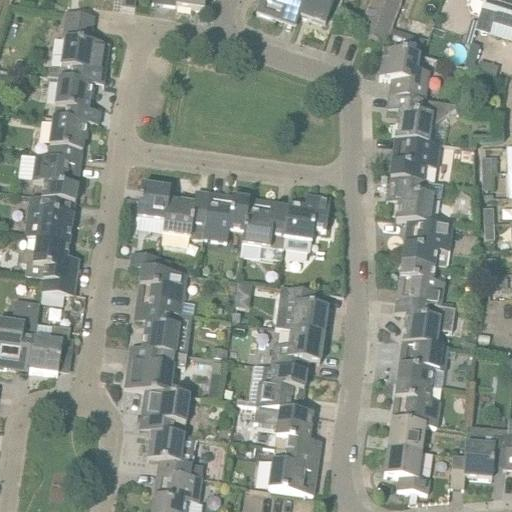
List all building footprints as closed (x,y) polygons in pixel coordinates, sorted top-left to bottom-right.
[(163,0),(162,8),(174,10),(175,0),(163,0)] [(175,0),(174,10),(203,14),(205,0),(175,0)] [(296,18),(302,0),(261,0),(255,16),(272,22),(274,15),(285,18),(286,15),(296,18)] [(302,0),(296,18),(324,28),(333,0),(302,0)] [(399,0),(372,0),(358,40),(358,41),(384,49),(391,32),(402,1),(399,0)] [(511,20),(511,0),(482,0),(481,5),(482,6),(480,11),(511,20)] [(63,31),(66,31),(91,34),(93,21),(65,17),(63,31)] [(89,46),(91,34),(66,31),(60,72),(47,70),(46,81),(57,83),(91,88),(93,76),(96,76),(98,65),(106,66),(108,49),(89,46)] [(423,42),(391,32),(384,49),(418,59),(423,42)] [(470,47),(463,72),(472,74),(479,50),(470,47)] [(388,100),(423,105),(428,77),(416,75),(418,60),(382,55),(378,83),(398,85),(396,100),(388,99),(388,100)] [(478,64),(475,75),(494,80),(497,70),(478,64)] [(75,126),(85,128),(97,129),(99,116),(87,114),(91,88),(57,83),(54,111),(76,114),(75,126)] [(394,143),(406,144),(440,149),(440,148),(428,146),(430,131),(458,110),(423,105),(388,100),(386,114),(398,116),(394,143)] [(68,165),(80,167),(85,128),(75,126),(52,124),(48,150),(65,153),(63,164),(68,165)] [(389,182),(422,186),(424,171),(437,173),(440,149),(406,144),(404,156),(392,154),(389,182)] [(44,187),(42,202),(74,206),(78,179),(66,177),(68,165),(63,164),(34,161),(31,185),(44,187)] [(490,162),(481,162),(481,178),(491,177),(490,162)] [(481,178),(482,193),(491,193),(491,177),(481,178)] [(395,224),(406,225),(452,231),(452,230),(428,227),(432,200),(436,200),(437,189),(433,189),(434,188),(422,186),(389,182),(387,195),(399,197),(395,224)] [(162,238),(163,238),(168,204),(169,192),(140,189),(136,221),(163,225),(162,238)] [(163,238),(202,243),(208,198),(195,197),(194,208),(168,204),(163,238)] [(243,237),(248,204),(208,198),(202,243),(226,247),(228,235),(243,237)] [(74,206),(42,202),(29,200),(23,240),(36,242),(69,246),(74,206)] [(287,209),(285,221),(281,253),(310,257),(313,235),(325,236),(329,203),(316,201),(314,213),(287,209)] [(133,204),(124,203),(123,211),(132,212),(133,204)] [(270,252),(281,253),(285,221),(274,219),(274,215),(263,214),(264,206),(248,204),(243,237),(241,249),(270,253),(270,252)] [(483,228),(493,228),(492,212),(483,213),(483,228)] [(406,225),(401,265),(435,269),(436,255),(449,256),(452,231),(406,225)] [(493,228),(483,228),(484,244),(494,243),(493,228)] [(24,281),(41,283),(75,287),(76,274),(65,273),(69,246),(36,242),(34,256),(22,254),(20,268),(26,269),(24,281)] [(140,273),(158,274),(160,261),(154,261),(131,258),(129,271),(140,273)] [(495,263),(485,263),(486,280),(495,279),(495,263)] [(408,294),(407,305),(441,310),(452,311),(452,307),(441,306),(444,286),(432,284),(435,269),(401,265),(397,292),(408,294)] [(140,273),(135,310),(135,312),(192,320),(192,319),(181,318),(186,278),(158,274),(140,273)] [(486,294),(496,294),(495,279),(486,280),(486,294)] [(506,279),(495,279),(496,294),(506,294),(506,279)] [(39,296),(73,300),(75,287),(41,283),(39,296)] [(301,295),(285,293),(278,291),(277,305),(284,306),(284,307),(294,308),(290,334),(322,339),(327,311),(299,307),(301,295)] [(402,346),(447,352),(447,351),(436,350),(438,335),(450,336),(453,313),(441,311),(441,310),(407,305),(396,303),(394,317),(405,319),(402,346)] [(11,327),(0,325),(0,371),(6,372),(7,364),(18,366),(18,362),(28,363),(33,331),(36,331),(39,308),(14,305),(11,327)] [(141,353),(187,360),(192,320),(135,312),(133,325),(145,327),(141,353)] [(47,345),(34,343),(36,331),(33,331),(28,363),(27,375),(55,379),(59,347),(65,348),(67,332),(49,330),(47,345)] [(307,365),(318,367),(322,339),(290,334),(288,351),(273,349),(270,371),(305,377),(307,365)] [(476,340),(464,338),(462,353),(473,355),(476,340)] [(402,346),(396,386),(430,390),(433,374),(444,376),(447,352),(402,346)] [(226,352),(211,351),(210,361),(226,363),(226,352)] [(187,360),(141,353),(139,366),(136,365),(134,376),(126,375),(124,392),(144,395),(189,401),(189,400),(169,397),(173,371),(185,373),(187,360)] [(511,363),(504,362),(503,373),(511,373),(511,363)] [(211,365),(210,377),(220,378),(222,367),(211,365)] [(305,377),(270,371),(270,372),(255,370),(250,406),(238,404),(238,407),(299,416),(305,377)] [(428,405),(430,390),(396,386),(391,425),(424,430),(436,432),(440,407),(428,405)] [(150,436),(195,442),(184,440),(189,401),(144,395),(142,411),(149,412),(148,423),(152,424),(150,436)] [(284,455),(306,459),(318,460),(320,446),(308,444),(312,418),(299,416),(238,407),(238,409),(256,412),(253,427),(276,431),(274,442),(286,444),(284,455)] [(391,425),(387,452),(421,457),(424,430),(391,425)] [(449,492),(463,493),(464,481),(491,484),(492,472),(504,473),(507,435),(496,434),(496,437),(466,434),(464,461),(452,460),(449,492)] [(156,477),(201,483),(203,471),(191,469),(195,442),(150,436),(146,463),(158,465),(156,477)] [(421,457),(387,452),(383,480),(398,482),(396,494),(426,499),(428,485),(417,483),(421,457)] [(306,459),(284,455),(273,453),(271,465),(272,465),(268,494),(312,500),(315,482),(307,481),(308,470),(304,470),(306,459)] [(198,507),(201,483),(156,477),(151,511),(185,511),(187,506),(198,507)] [(415,507),(416,497),(409,496),(408,506),(415,507)]
